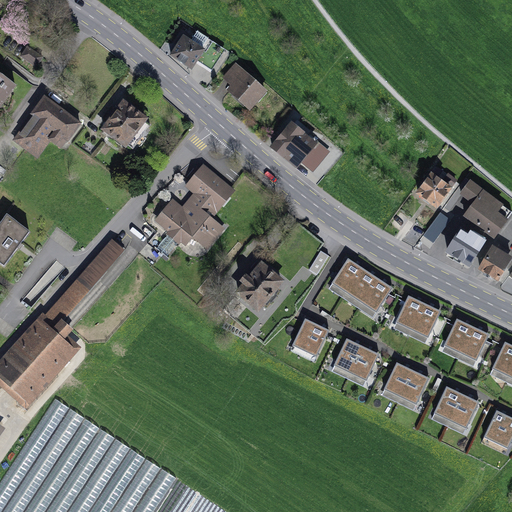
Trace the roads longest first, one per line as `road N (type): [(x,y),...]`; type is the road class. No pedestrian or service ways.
road 1 (primary): [(220,124),(354,232),(511,314)]
road 2 (primary): [(64,0),(220,124)]
road 3 (residential): [(220,124),(92,253)]
road 4 (residential): [(0,281),(17,294),(49,251),(71,261),(92,253)]
